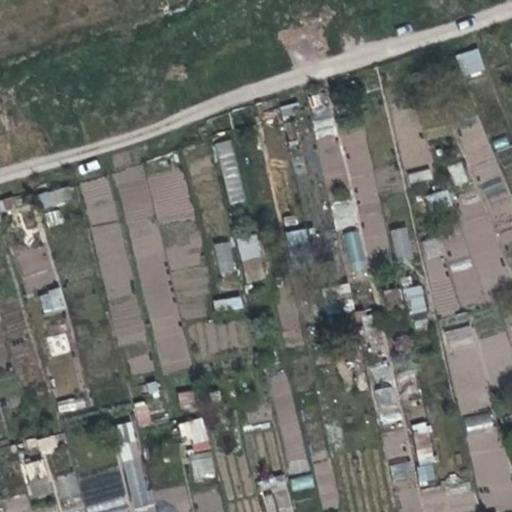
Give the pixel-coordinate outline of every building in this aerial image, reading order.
[(456,54),(461,77),(484,72),(479,49),(456,54)] [(316,138),(335,135),(330,107),(311,110),(316,138)] [(475,184),(498,178),(481,118),(458,125),(475,184)] [(362,128),(343,133),(350,154),(368,148),(362,128)] [(234,140),(218,142),(226,204),(242,202),(234,140)] [(455,187),(469,182),(460,160),(446,166),(455,187)] [(140,167),(117,173),(124,200),(149,193),(157,223),(193,213),(180,167),(143,177),(140,167)] [(409,185),(432,179),(429,168),(406,174),(409,185)] [(386,247),(375,174),(347,178),(349,186),(329,189),(335,228),(363,224),(366,250),(386,247)] [(83,181),(96,259),(122,255),(108,177),(83,181)] [(69,186),(38,194),(42,209),(73,201),(69,186)] [(431,213),(454,205),(447,188),(424,196),(431,213)] [(463,230),(420,239),(435,314),(492,302),(490,291),(506,288),(486,189),(456,195),(463,230)] [(406,226),(389,230),(396,262),(413,258),(406,226)] [(308,244),(306,229),(285,231),(287,247),(308,244)] [(355,230),(340,236),(354,275),(369,269),(355,230)] [(244,282),(264,279),(256,232),(236,236),(244,282)] [(219,274),(235,272),(231,241),(214,243),(219,274)] [(190,366),(169,280),(107,295),(119,346),(152,338),(160,373),(190,366)] [(422,285),(405,288),(408,314),(426,312),(422,285)] [(38,294),(44,315),(67,308),(60,287),(38,294)] [(217,314),(243,306),(239,293),(213,301),(217,314)] [(511,356),(503,317),(441,330),(459,414),(491,407),(485,380),(511,374),(511,356)] [(129,360),(133,375),(153,370),(149,354),(129,360)] [(395,385),(373,389),(380,424),(401,420),(395,385)] [(180,409),(195,407),(192,390),(177,393),(180,409)] [(511,495),(497,412),(464,418),(480,511),(511,506),(511,495)] [(203,417),(181,422),(188,454),(210,449),(203,417)] [(421,483),(437,481),(426,421),(411,424),(421,483)] [(189,457),(195,482),(216,477),(211,452),(189,457)] [(33,499),(52,493),(41,459),(22,465),(33,499)] [(409,460),(389,465),(394,486),(414,481),(409,460)] [(71,473),(58,477),(65,496),(78,492),(71,473)] [(193,493),(195,511),(222,511),(219,489),(193,493)] [(30,511),(27,497),(4,502),(6,511),(30,511)]
